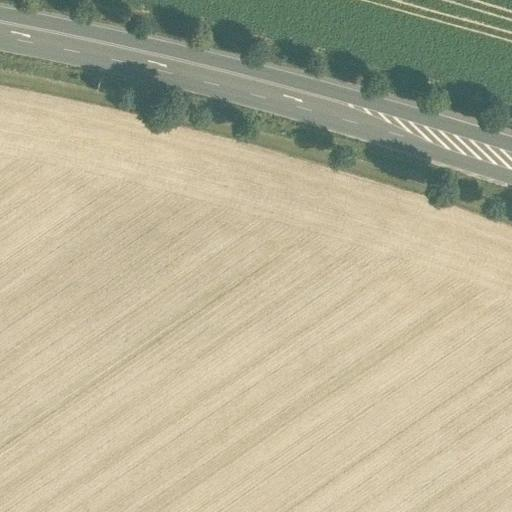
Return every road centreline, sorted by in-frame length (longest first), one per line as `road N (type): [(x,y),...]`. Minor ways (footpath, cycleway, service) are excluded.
road 1 (track): [(511,229),(171,120),(0,82)]
road 2 (primary): [(511,169),(216,80),(0,32)]
